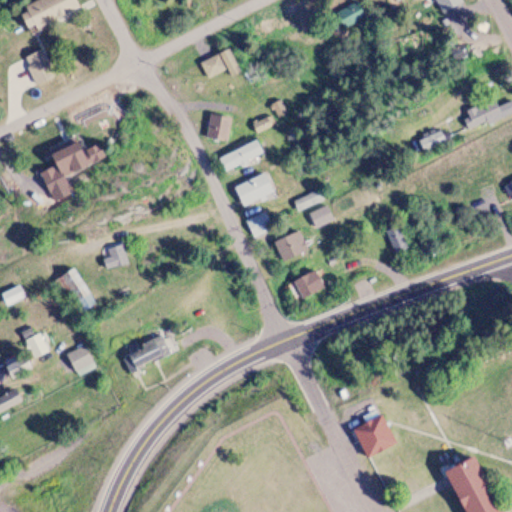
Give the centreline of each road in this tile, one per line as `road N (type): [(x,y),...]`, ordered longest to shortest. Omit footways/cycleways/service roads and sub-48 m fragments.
road 1 (residential): [(376,511),(176,114),(104,0)]
road 2 (residential): [(0,131),(257,0)]
road 3 (primary): [(285,336),(197,382),(138,447),(108,511)]
road 4 (primary): [(285,336),(511,254)]
